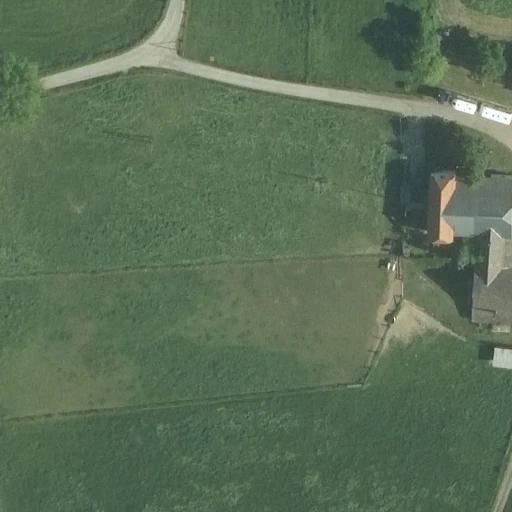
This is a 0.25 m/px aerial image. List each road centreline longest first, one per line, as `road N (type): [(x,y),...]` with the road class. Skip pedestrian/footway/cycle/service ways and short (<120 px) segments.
road 1 (track): [(148,60),(511,138)]
road 2 (residential): [(179,0),(177,21),(148,60),(0,94)]
